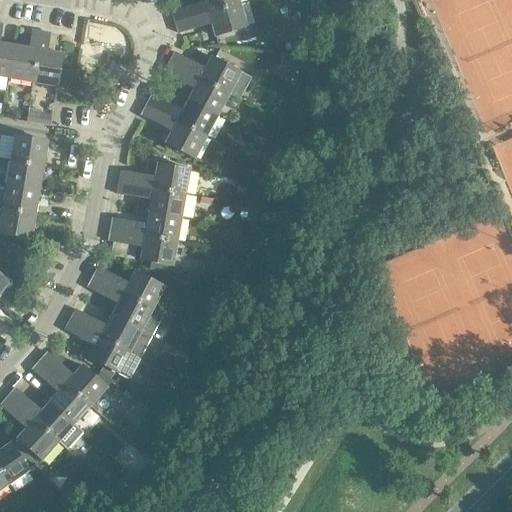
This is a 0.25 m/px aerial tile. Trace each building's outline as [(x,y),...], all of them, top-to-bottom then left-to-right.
[(239,4),(238,0),(204,0),(205,2),(172,12),(175,23),(239,4)] [(215,37),(246,28),(239,4),(175,23),(179,34),(211,25),(215,37)] [(0,43),(0,38),(2,26),(0,25),(0,77),(8,79),(13,46),(0,43)] [(310,26),(311,39),(326,39),(326,26),(310,26)] [(8,79),(32,83),(40,32),(31,31),(28,48),(13,46),(8,79)] [(50,34),(40,32),(32,83),(57,87),(62,54),(47,52),(50,34)] [(175,53),(169,63),(228,95),(238,100),(250,79),(211,57),(205,69),(175,53)] [(238,100),(228,95),(169,63),(163,74),(193,90),(187,100),(217,116),(228,96),(238,101),(238,100)] [(206,137),(217,116),(187,100),(182,111),(152,95),(147,105),(206,137)] [(206,137),(147,105),(141,116),(171,132),(164,143),(194,159),(206,137)] [(51,116),(37,113),(35,125),(48,127),(51,116)] [(47,144),(14,138),(10,162),(43,168),(47,144)] [(39,191),(43,168),(10,162),(6,186),(39,191)] [(154,178),(120,171),(118,183),(184,195),(189,170),(156,164),(154,178)] [(150,201),(148,213),(180,219),(184,195),(118,183),(116,195),(150,201)] [(6,186),(2,209),(35,215),(39,191),(6,186)] [(276,210),(287,213),(289,201),(278,199),(276,210)] [(0,234),(31,239),(35,215),(2,209),(0,220),(0,234)] [(112,219),(110,230),(176,242),(180,219),(148,213),(145,225),(112,219)] [(176,242),(110,230),(108,242),(141,248),(139,261),(149,263),(148,270),(175,274),(174,279),(180,280),(182,268),(172,266),(176,242)] [(243,254),(243,253),(244,251),(245,244),(245,243),(232,242),(231,251),(243,254)] [(134,271),(127,283),(98,267),(92,277),(151,310),(163,287),(134,271)] [(0,275),(0,294),(9,283),(0,275)] [(151,310),(92,277),(86,288),(116,304),(110,315),(150,336),(162,315),(151,310)] [(110,315),(105,326),(75,310),(69,320),(128,352),(139,358),(150,336),(110,315)] [(128,352),(69,320),(63,331),(93,347),(87,358),(103,367),(99,372),(109,380),(114,373),(127,380),(139,358),(128,352)] [(47,352),(39,361),(89,406),(105,388),(81,366),(72,375),(50,355),(47,352)] [(213,355),(207,366),(214,370),(220,359),(213,355)] [(89,406),(39,361),(31,370),(57,392),(48,402),(72,424),(89,406)] [(56,442),(72,424),(48,402),(40,411),(17,391),(14,388),(6,397),(56,442)] [(56,442),(6,397),(0,403),(0,408),(24,429),(15,438),(40,460),(56,442)] [(179,424),(186,414),(172,405),(166,414),(179,424)] [(159,449),(148,440),(140,449),(151,459),(159,449)] [(0,448),(0,472),(8,483),(28,469),(9,442),(0,448)] [(117,484),(110,491),(122,502),(129,494),(117,484)]
